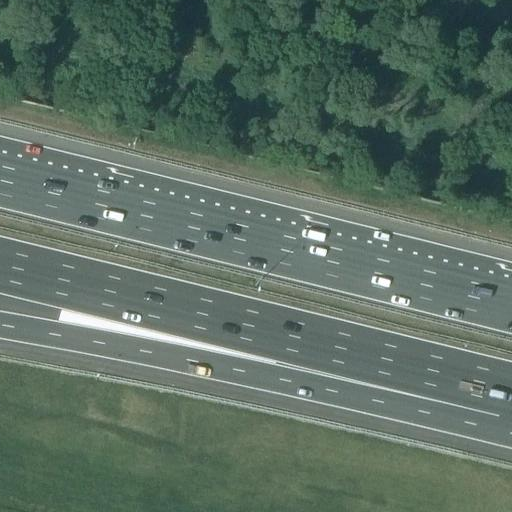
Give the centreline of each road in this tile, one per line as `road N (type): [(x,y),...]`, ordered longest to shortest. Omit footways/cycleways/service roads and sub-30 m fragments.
road 1 (motorway): [(511,308),(0,183)]
road 2 (motorway): [(0,267),(505,393)]
road 3 (motorway): [(0,326),(505,393)]
